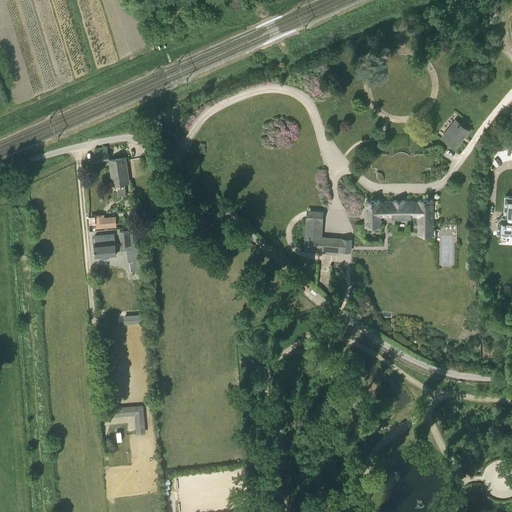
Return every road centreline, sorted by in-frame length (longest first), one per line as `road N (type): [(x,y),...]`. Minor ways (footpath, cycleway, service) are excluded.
road 1 (unclassified): [(0,169),(80,146),(143,141),(379,341),(450,374),(511,377)]
road 2 (track): [(286,511),(281,438),(266,397),(270,364),(338,313)]
road 3 (track): [(329,333),(430,392),(511,402)]
road 4 (track): [(451,395),(388,431),(348,511)]
road 5 (track): [(330,326),(328,364),(339,389),(388,431)]
road 6 (track): [(511,95),(435,187)]
